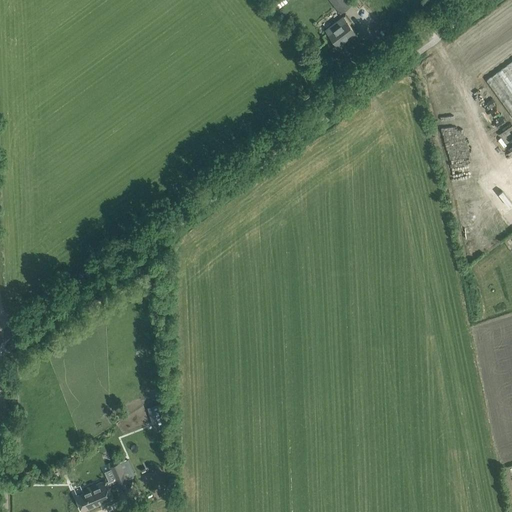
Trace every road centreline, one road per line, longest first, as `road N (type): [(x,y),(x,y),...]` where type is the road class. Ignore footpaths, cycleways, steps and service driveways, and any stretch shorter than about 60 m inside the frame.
road 1 (tertiary): [(463,0),(3,333)]
road 2 (unclassified): [(3,333),(7,511)]
